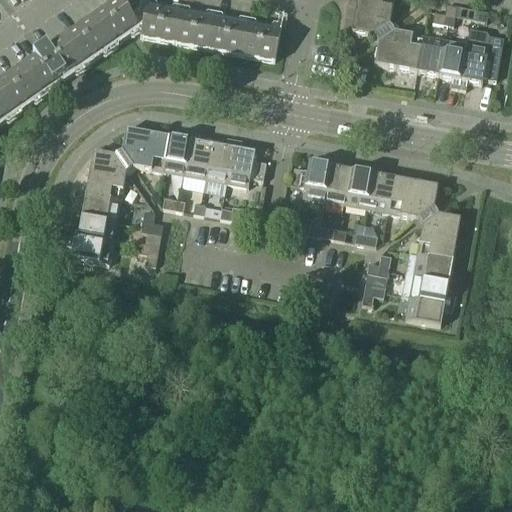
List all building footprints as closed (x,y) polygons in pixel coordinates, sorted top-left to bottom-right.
[(0,126),(65,82),(135,33),(142,35),(140,43),(274,68),(280,38),(140,13),(142,2),(140,0),(120,0),(115,4),(118,9),(0,89),(0,126)] [(358,0),(358,1),(351,38),(373,42),(389,31),(395,1),(388,0),(358,0)] [(457,13),(446,11),(444,21),(455,23),(457,13)] [(467,15),(465,25),(476,27),(478,17),(467,15)] [(486,29),(488,19),(478,17),(476,27),(486,29)] [(434,19),(432,29),(443,31),(444,21),(434,19)] [(443,31),(448,32),(453,33),(455,23),(444,21),(443,31)] [(378,49),(374,71),(417,79),(424,43),(394,38),(383,45),(378,49)] [(439,83),(445,47),(424,43),(417,79),(439,83)] [(467,88),(482,90),(482,86),(496,88),(499,70),(503,45),(488,43),(486,55),(466,51),(458,95),(465,97),(467,88)] [(445,47),(439,83),(452,85),(450,94),(458,95),(466,51),(445,47)] [(126,135),(121,157),(133,173),(162,178),(168,143),(126,135)] [(184,137),(182,146),(168,143),(162,178),(184,182),(192,138),(184,137)] [(204,186),(211,151),(197,149),(199,140),(192,138),(184,182),(204,186)] [(226,190),(234,146),(226,145),(225,153),(211,151),(204,186),(226,190)] [(240,156),(242,147),(234,146),(226,190),(248,194),(249,186),(263,188),(266,170),(253,168),(254,159),(240,156)] [(115,162),(93,158),(85,201),(120,208),(126,178),(118,167),(115,162)] [(307,178),(294,175),(290,193),(304,196),(302,204),(324,208),(332,164),(324,162),(323,171),(308,169),(307,178)] [(345,212),(352,177),(338,174),(340,165),(332,164),(324,208),(345,212)] [(352,177),(345,212),(366,216),(374,172),(367,170),(365,179),(352,177)] [(374,172),(366,216),(388,220),(394,184),(381,182),(382,173),(374,172)] [(433,214),(437,192),(394,184),(388,220),(417,225),(428,218),(433,214)] [(120,208),(85,201),(81,223),(116,229),(120,208)] [(164,204),(162,215),(172,216),(174,206),(164,204)] [(183,218),(185,208),(179,207),(174,206),(172,216),(183,218)] [(204,222),(205,212),(200,211),(195,210),(193,220),(204,222)] [(233,217),(231,227),(255,232),(257,218),(232,213),(232,217),(233,217)] [(220,225),(231,227),(233,217),(232,217),(221,215),(220,225)] [(155,219),(144,218),(143,228),(153,230),(155,219)] [(460,225),(438,221),(422,232),(417,262),(452,268),(460,225)] [(68,242),(113,250),(116,229),(81,223),(79,236),(70,234),(68,242)] [(141,239),(151,240),(153,230),(143,228),(142,234),(141,239)] [(297,239),(318,243),(320,233),(309,231),(299,229),(297,239)] [(151,240),(161,242),(163,231),(153,230),(151,240)] [(318,243),(334,246),(335,236),(336,234),(320,231),(320,233),(318,243)] [(334,246),(344,248),(346,237),(341,237),(335,236),(334,246)] [(356,239),(354,250),(365,251),(367,241),(362,240),(356,239)] [(375,253),(377,243),(367,241),(365,251),(375,253)] [(76,251),(73,265),(109,272),(113,250),(68,242),(67,250),(76,251)] [(149,251),(139,249),(138,255),(137,260),(147,262),(147,261),(149,251)] [(159,253),(149,251),(147,261),(157,263),(159,253)] [(417,262),(409,260),(405,281),(448,290),(452,268),(417,262)] [(145,272),(155,274),(157,263),(147,261),(147,262),(145,272)] [(391,263),(381,261),(379,272),(389,274),(391,263)] [(369,270),(367,280),(377,282),(379,272),(369,270)] [(387,284),(388,278),(389,274),(379,272),(377,282),(387,284)] [(454,305),(446,303),(448,290),(405,281),(401,303),(409,304),(453,312),(454,305)] [(375,292),(365,290),(363,301),(373,303),(375,292)] [(373,303),(383,305),(384,300),(385,294),(375,292),(373,303)] [(372,313),(373,303),(363,301),(361,311),(372,313)] [(440,333),(443,318),(452,320),(453,312),(409,304),(405,326),(440,333)]
